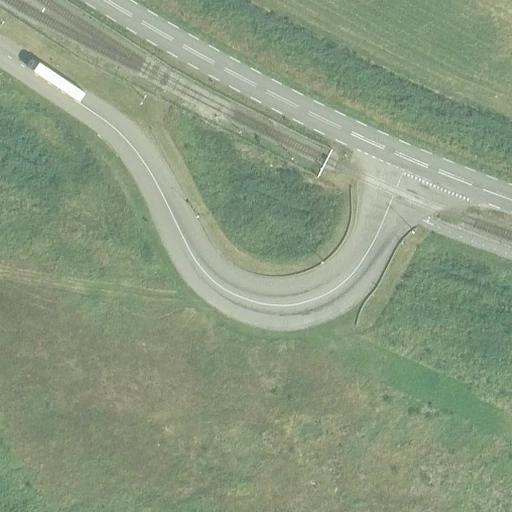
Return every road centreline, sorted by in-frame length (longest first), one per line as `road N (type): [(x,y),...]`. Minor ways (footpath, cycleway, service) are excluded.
road 1 (unclassified): [(409,159),(362,261),(338,290),(309,304),(277,304),(226,289),(195,260),(148,164),(120,131),(0,49)]
road 2 (unclassified): [(409,159),(314,117),(104,0)]
